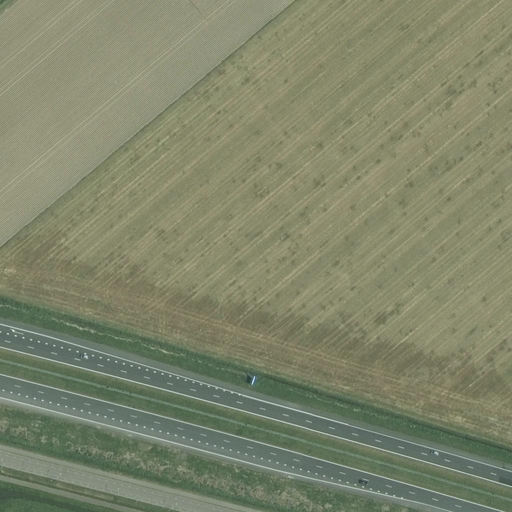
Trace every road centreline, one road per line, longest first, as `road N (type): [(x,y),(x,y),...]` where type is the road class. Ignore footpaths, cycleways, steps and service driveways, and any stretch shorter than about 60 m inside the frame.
road 1 (motorway): [(511,478),(0,339)]
road 2 (motorway): [(0,381),(476,511)]
road 3 (unclassified): [(210,511),(0,459)]
